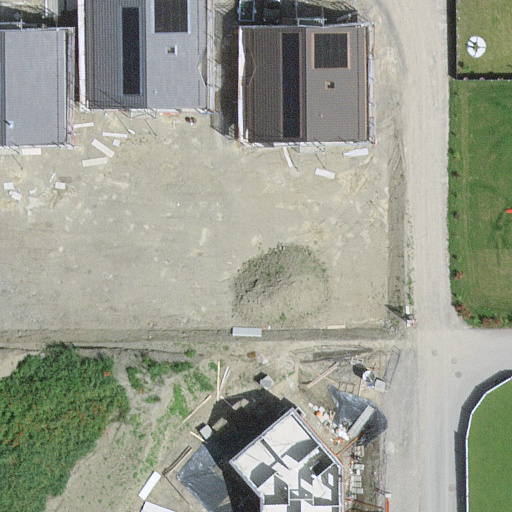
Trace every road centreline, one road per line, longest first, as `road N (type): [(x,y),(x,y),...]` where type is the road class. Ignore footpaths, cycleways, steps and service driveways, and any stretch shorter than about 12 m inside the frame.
road 1 (residential): [(419,0),(440,357)]
road 2 (residential): [(439,511),(440,357)]
